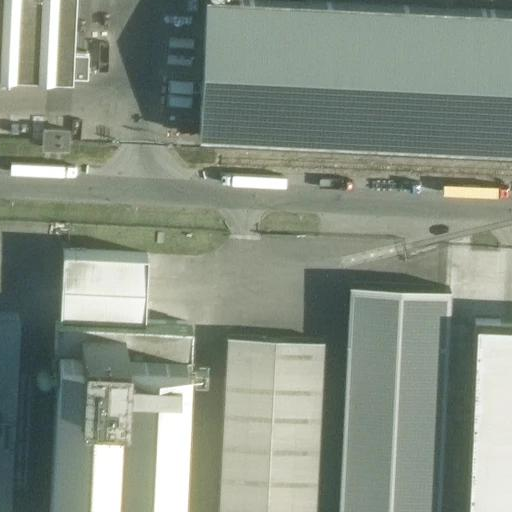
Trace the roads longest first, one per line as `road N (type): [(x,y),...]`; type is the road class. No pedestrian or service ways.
road 1 (unclassified): [(0,184),(511,209)]
road 2 (unknown): [(22,511),(40,186)]
road 3 (unknown): [(136,0),(131,191)]
